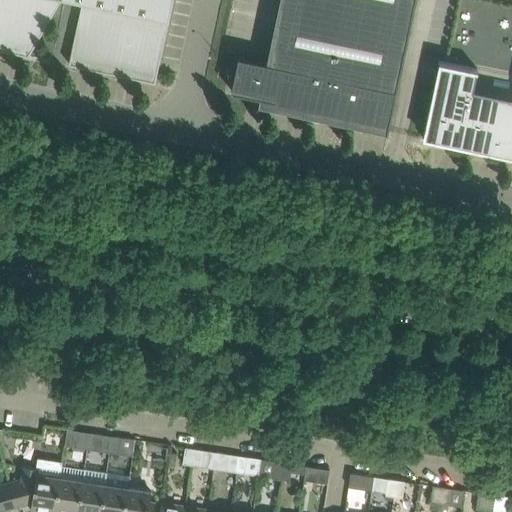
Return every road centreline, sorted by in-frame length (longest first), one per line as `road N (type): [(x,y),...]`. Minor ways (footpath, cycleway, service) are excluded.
road 1 (tertiary): [(22,270),(511,326)]
road 2 (unclassified): [(180,129),(511,200)]
road 3 (unclassified): [(0,91),(180,129)]
road 4 (unclassified): [(180,129),(207,0)]
